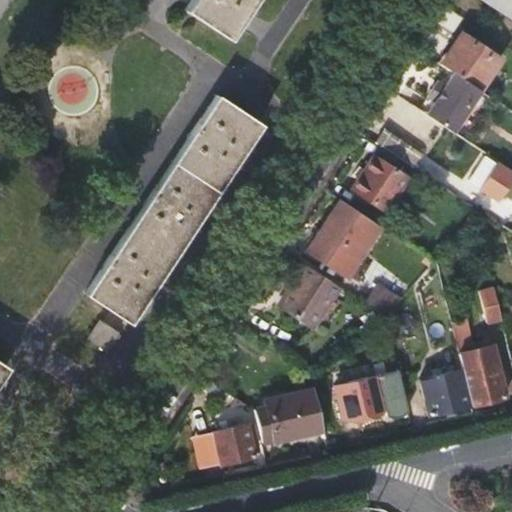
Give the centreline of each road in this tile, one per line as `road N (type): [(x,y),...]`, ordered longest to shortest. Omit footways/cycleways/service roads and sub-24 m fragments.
road 1 (residential): [(420,0),(80,511)]
road 2 (residential): [(0,394),(213,70)]
road 3 (residential): [(203,511),(368,474)]
road 4 (residential): [(368,474),(511,441)]
road 5 (residential): [(213,70),(241,89),(299,0)]
